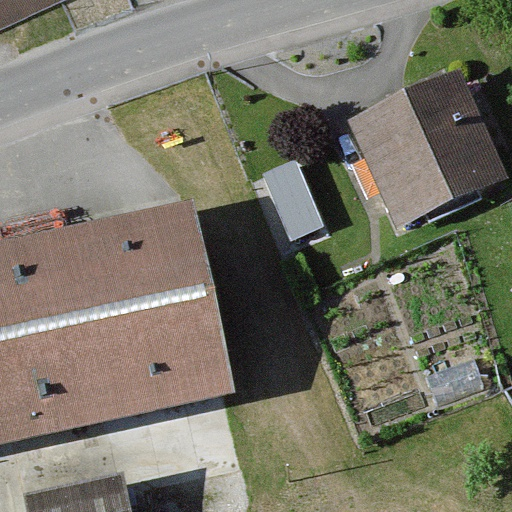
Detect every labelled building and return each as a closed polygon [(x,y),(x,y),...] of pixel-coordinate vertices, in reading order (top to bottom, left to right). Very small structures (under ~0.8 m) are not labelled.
[(0,0),(0,23),(58,1),(57,0),(0,0)] [(467,94),(359,137),(400,238),(508,196),(467,94)] [(295,164),(253,181),(286,261),(328,244),(295,164)] [(201,229),(0,267),(0,460),(237,415),(201,229)] [(128,511),(127,502),(62,511),(128,511)]
